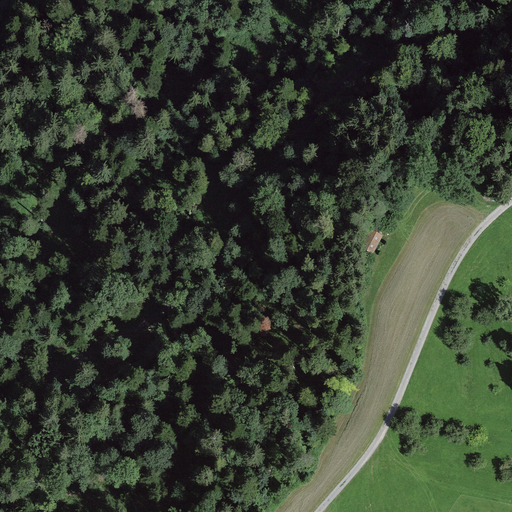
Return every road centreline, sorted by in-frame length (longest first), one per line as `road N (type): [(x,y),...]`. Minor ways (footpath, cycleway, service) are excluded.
road 1 (track): [(511,23),(367,60),(304,126),(207,276),(172,306),(0,401)]
road 2 (track): [(511,200),(462,252),(385,430),(318,511)]
